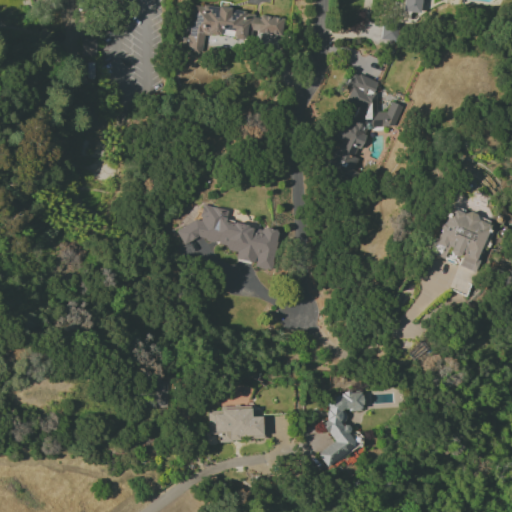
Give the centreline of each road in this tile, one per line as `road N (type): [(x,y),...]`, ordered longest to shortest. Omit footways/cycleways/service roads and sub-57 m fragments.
road 1 (residential): [(323,0),(319,73),(299,103),(294,183),(304,310)]
road 2 (residential): [(149,511),(230,466),(288,459),(309,443)]
